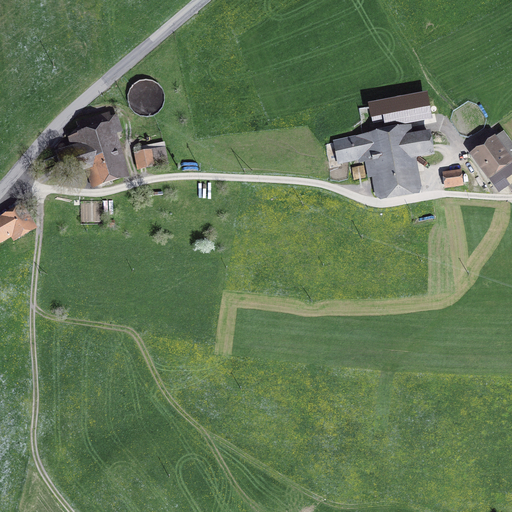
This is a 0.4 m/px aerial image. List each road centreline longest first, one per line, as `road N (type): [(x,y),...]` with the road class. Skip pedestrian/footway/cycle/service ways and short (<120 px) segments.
road 1 (track): [(511,197),(446,194),(381,203),(324,184),(206,176),(94,193),(41,189),(15,171)]
road 2 (track): [(71,511),(30,438),(41,189)]
road 3 (unclassified): [(201,0),(88,96),(0,188)]
